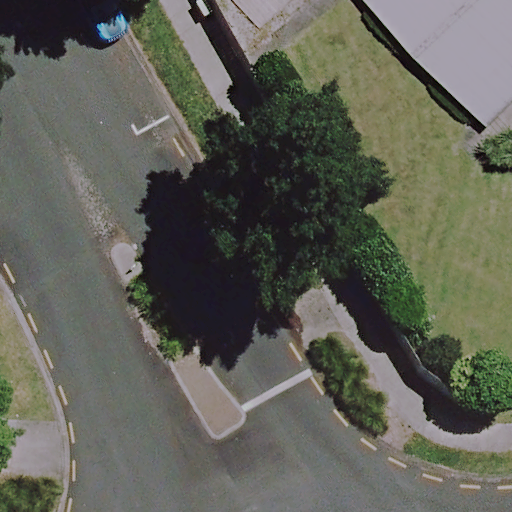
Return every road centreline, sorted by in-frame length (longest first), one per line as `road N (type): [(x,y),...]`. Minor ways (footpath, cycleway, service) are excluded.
road 1 (residential): [(259,507),(0,54)]
road 2 (residential): [(259,507),(302,490),(347,488),(411,511)]
